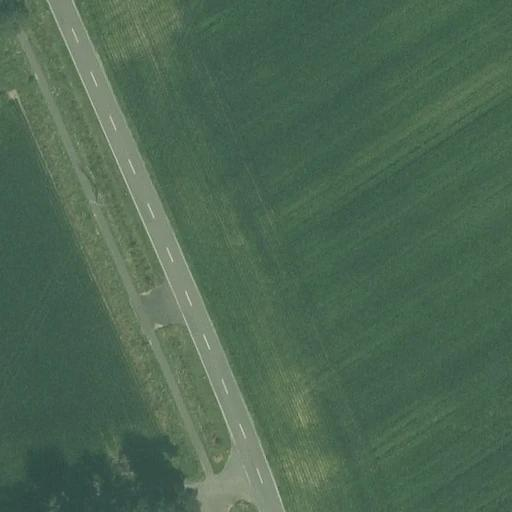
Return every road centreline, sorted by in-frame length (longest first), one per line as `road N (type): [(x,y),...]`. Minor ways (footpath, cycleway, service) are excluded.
road 1 (tertiary): [(59,0),(273,511)]
road 2 (track): [(262,476),(214,489),(109,498),(74,511)]
